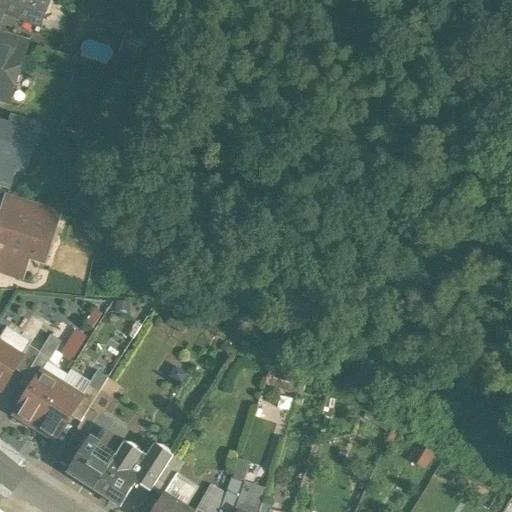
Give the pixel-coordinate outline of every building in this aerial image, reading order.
[(0,0),(0,10),(39,25),(43,15),(45,16),(51,13),(53,7),(51,1),(48,0),(0,0)] [(30,41),(0,31),(0,46),(20,52),(19,54),(25,55),(30,41)] [(0,46),(0,98),(5,100),(19,54),(20,52),(0,46)] [(37,125),(14,118),(10,129),(33,136),(37,125)] [(10,129),(0,125),(0,179),(6,161),(24,167),(33,136),(10,129)] [(32,205),(8,198),(5,209),(29,216),(32,205)] [(57,213),(32,205),(29,216),(54,224),(57,213)] [(5,209),(0,225),(0,269),(21,276),(27,255),(43,260),(54,224),(29,216),(5,209)] [(0,337),(0,342),(23,356),(29,346),(31,343),(7,328),(0,337)] [(44,329),(32,344),(52,360),(64,345),(44,329)] [(23,356),(0,342),(0,388),(1,390),(15,370),(23,356)] [(40,353),(29,346),(23,356),(15,370),(25,376),(39,354),(40,353)] [(25,376),(20,384),(30,390),(40,373),(41,374),(49,360),(39,354),(25,376)] [(41,374),(40,373),(30,390),(15,414),(36,427),(62,386),(41,374)] [(97,373),(89,385),(100,392),(108,379),(97,373)] [(297,385),(272,378),(269,388),(294,395),(297,385)] [(89,385),(81,398),(81,399),(71,416),(81,422),(100,392),(89,385)] [(303,387),(297,385),(294,395),(300,397),(303,387)] [(81,398),(62,386),(36,427),(56,439),(71,416),(81,399),(81,398)] [(132,432),(116,422),(108,434),(124,444),(125,442),(132,432)] [(108,434),(96,427),(88,440),(97,446),(95,450),(113,462),(124,444),(108,434)] [(76,459),(67,474),(94,491),(113,462),(95,450),(97,446),(88,440),(80,452),(76,459)] [(144,454),(125,442),(124,444),(136,451),(125,469),(138,477),(135,483),(150,493),(168,465),(173,456),(155,445),(147,457),(143,455),(144,454)] [(136,451),(124,444),(113,462),(125,469),(136,451)] [(76,449),(71,456),(76,459),(80,452),(76,449)] [(125,469),(113,462),(94,491),(120,507),(135,483),(138,477),(125,469)] [(179,472),(168,465),(156,483),(168,490),(178,475),(179,472)] [(197,487),(178,475),(168,490),(165,495),(184,507),(197,487)] [(232,511),(244,485),(231,480),(226,495),(219,511),(232,511)] [(265,491),(244,485),(232,511),(259,511),(263,498),(265,491)] [(219,511),(226,495),(211,486),(197,510),(200,511),(219,511)] [(165,495),(164,494),(152,511),(191,511),(184,507),(165,495)] [(268,511),(272,500),(263,498),(259,511),(268,511)]
